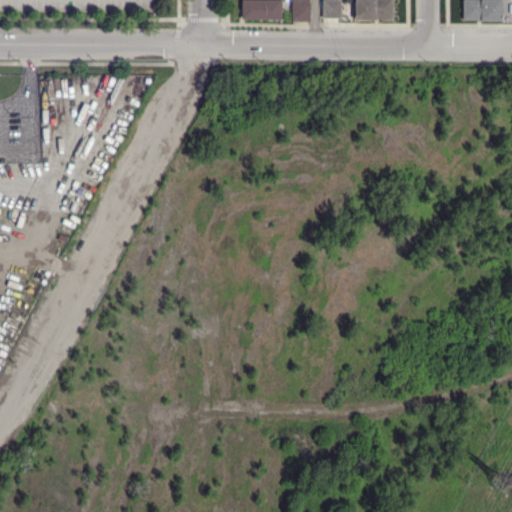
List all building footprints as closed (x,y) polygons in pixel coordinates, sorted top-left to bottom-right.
[(280,0),(280,20),(240,20),(240,0),(280,0)] [(308,22),(290,22),(291,3),(292,3),(292,0),(308,0),(308,4),(309,4),(308,22)] [(322,18),(322,0),(331,0),(340,1),(339,18),(322,18)] [(374,20),(362,20),(353,20),(353,0),(391,0),(391,19),(374,19),(374,20)] [(479,21),(479,20),(461,20),(461,0),(500,0),(500,21),(479,21)]
